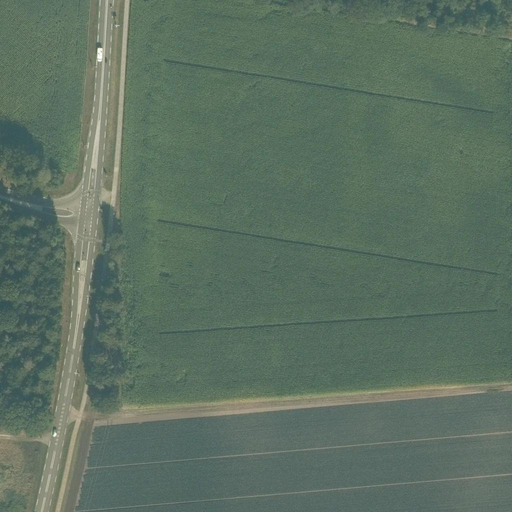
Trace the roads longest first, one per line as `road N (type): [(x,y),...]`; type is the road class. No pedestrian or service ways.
road 1 (track): [(511,385),(60,417)]
road 2 (primary): [(42,511),(83,271)]
road 3 (primary): [(94,160),(107,0)]
